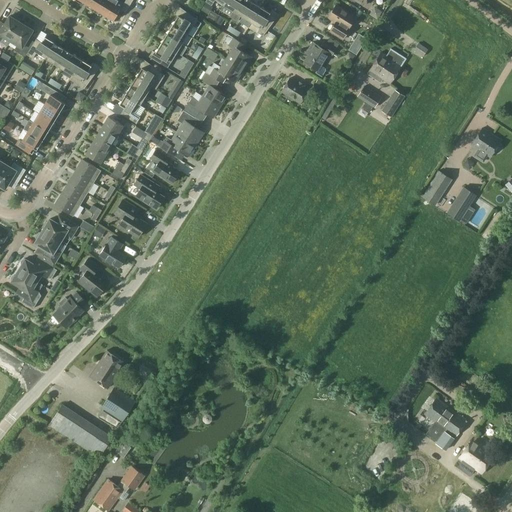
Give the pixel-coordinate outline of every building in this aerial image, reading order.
[(94,10),(100,0),(87,0),(85,4),(94,10)] [(103,15),(112,0),(100,0),(94,10),(103,15)] [(116,0),(112,0),(103,15),(114,22),(121,10),(126,13),(133,0),(126,0),(124,5),(116,0)] [(233,12),(240,0),(227,0),(224,6),(233,12)] [(242,17),(252,2),(249,0),(240,0),(233,12),(242,17)] [(252,23),(261,7),(252,2),(242,17),(252,23)] [(261,7),(252,23),(261,28),(258,33),(263,36),(279,15),(272,9),(270,13),(261,7)] [(358,19),(339,7),(331,20),(338,25),(337,28),(346,34),(342,40),(347,43),(354,30),(352,28),(358,19)] [(173,26),(188,35),(194,26),(199,29),(202,24),(180,8),(175,15),(178,17),(173,26)] [(214,22),(219,15),(211,10),(206,17),(214,22)] [(219,15),(214,22),(220,25),(224,19),(219,15)] [(413,45),(424,26),(406,15),(403,20),(411,24),(405,34),(399,31),(397,35),(413,45)] [(11,42),(22,24),(10,17),(4,27),(0,25),(0,42),(0,43),(4,38),(11,42)] [(22,24),(11,42),(18,46),(15,52),(25,58),(34,44),(27,41),(33,31),(22,24)] [(233,33),(235,29),(229,25),(226,29),(233,33)] [(183,44),(188,35),(173,26),(167,35),(183,44)] [(342,40),(346,34),(337,28),(333,26),(329,32),(342,40)] [(186,46),(183,44),(167,35),(162,44),(177,54),(180,55),(186,46)] [(227,59),(244,70),(252,57),(241,51),(245,45),(229,35),(225,43),(233,48),(227,59)] [(45,60),(55,45),(45,39),(42,44),(36,41),(27,57),(33,60),(36,55),(45,60)] [(326,44),(323,42),(320,47),(314,43),(307,55),(310,57),(305,64),(317,72),(316,73),(322,76),(326,69),(320,65),(328,53),(332,55),(336,49),(335,49),(338,44),(329,39),(326,44)] [(428,49),(419,43),(413,50),(423,57),(428,49)] [(172,63),(177,54),(162,44),(156,53),(153,51),(149,58),(166,68),(170,62),(172,63)] [(353,44),(349,50),(356,55),(360,48),(353,44)] [(55,66),(64,50),(55,45),(45,60),(55,66)] [(207,47),(203,54),(214,61),(218,54),(207,47)] [(381,52),(367,75),(381,83),(383,80),(390,85),(406,59),(391,49),(387,56),(381,52)] [(64,71),(73,56),(64,50),(55,66),(64,71)] [(18,63),(21,56),(11,51),(8,58),(18,63)] [(73,77),(82,61),(73,56),(64,71),(73,77)] [(0,78),(3,73),(8,77),(14,67),(0,58),(0,78)] [(236,83),(244,70),(227,59),(221,67),(215,63),(212,67),(210,66),(206,73),(221,82),(224,76),(236,83)] [(137,78),(152,88),(156,90),(161,81),(163,81),(166,76),(144,60),(139,67),(142,69),(137,78)] [(82,61),(73,77),(82,82),(79,87),(85,90),(101,69),(93,64),(92,67),(82,61)] [(183,70),(180,76),(185,79),(188,73),(183,70)] [(20,71),(17,75),(26,80),(28,75),(20,71)] [(216,89),(221,82),(206,73),(201,81),(210,86),(204,97),(221,108),(228,96),(216,89)] [(147,97),(152,88),(137,78),(131,88),(147,97)] [(14,89),(21,93),(27,84),(20,80),(14,89)] [(303,106),(312,93),(293,81),(285,95),(303,106)] [(45,105),(60,114),(66,105),(64,104),(67,99),(40,82),(37,88),(51,96),(45,105)] [(173,85),(166,96),(172,100),(179,89),(173,85)] [(325,100),(329,94),(316,86),(312,92),(325,100)] [(364,86),(357,96),(366,102),(362,108),(369,112),(373,106),(374,107),(381,97),(364,86)] [(141,106),(147,97),(131,88),(126,97),(141,106)] [(395,90),(386,104),(395,110),(404,96),(395,90)] [(221,108),(204,97),(202,99),(195,94),(185,111),(202,122),(207,114),(214,119),(221,108)] [(136,115),(141,106),(126,97),(120,106),(125,110),(122,115),(138,125),(141,118),(136,115)] [(178,133),(198,145),(205,133),(200,130),(204,123),(173,104),(168,113),(179,120),(178,121),(183,125),(178,133)] [(54,124),(60,114),(45,105),(40,114),(54,124)] [(49,133),(54,124),(40,114),(34,124),(49,133)] [(154,125),(159,118),(155,115),(150,122),(154,125)] [(103,127),(118,136),(124,127),(109,117),(103,127)] [(8,132),(14,124),(8,121),(3,129),(8,132)] [(43,142),(49,133),(34,124),(28,133),(43,142)] [(148,141),(151,135),(136,126),(134,129),(145,135),(143,139),(148,141)] [(113,145),(118,136),(103,127),(98,136),(113,145)] [(483,128),(472,145),(478,149),(474,155),(483,162),(487,156),(490,157),(501,140),(483,128)] [(43,142),(28,133),(28,134),(23,132),(19,138),(20,140),(17,146),(33,156),(36,150),(38,151),(43,142)] [(190,157),(198,145),(178,133),(173,141),(168,138),(162,148),(180,160),(184,153),(190,157)] [(107,155),(113,145),(98,136),(92,145),(107,155)] [(151,142),(159,146),(162,140),(153,136),(151,142)] [(5,142),(1,148),(10,153),(13,147),(5,142)] [(101,164),(107,155),(92,145),(86,155),(101,164)] [(173,184),(181,172),(168,165),(171,160),(157,150),(152,159),(160,164),(154,172),(173,184)] [(77,171),(95,182),(100,185),(107,174),(83,160),(77,171)] [(4,164),(0,171),(0,187),(3,190),(4,189),(6,190),(13,179),(19,183),(26,171),(14,163),(11,169),(4,164)] [(128,168),(125,165),(121,171),(116,173),(115,176),(121,180),(124,174),(125,174),(128,168)] [(88,195),(95,182),(77,171),(69,183),(88,195)] [(435,205),(452,179),(439,171),(423,198),(435,205)] [(157,209),(165,198),(153,190),(156,185),(141,176),(135,185),(142,189),(137,197),(157,209)] [(81,206),(88,195),(69,183),(62,194),(81,206)] [(464,214),(476,195),(464,187),(448,213),(460,220),(464,214)] [(74,217),(81,206),(62,194),(55,206),(74,217)] [(139,238),(148,224),(134,216),(138,209),(124,201),(115,214),(124,220),(119,228),(129,234),(130,232),(139,238)] [(43,232),(61,243),(65,235),(71,239),(79,227),(57,214),(53,221),(50,220),(49,223),(46,223),(43,228),(44,230),(43,232)] [(464,214),(460,220),(465,223),(469,218),(464,214)] [(90,232),(94,226),(83,220),(80,226),(90,232)] [(98,225),(92,235),(98,238),(104,228),(98,225)] [(57,250),(61,243),(43,232),(42,234),(40,234),(37,239),(38,241),(36,244),(38,245),(34,253),(54,266),(62,253),(57,250)] [(120,269),(127,257),(119,252),(124,245),(112,238),(101,257),(120,269)] [(19,271),(38,283),(42,276),(48,279),(53,279),(58,271),(37,258),(33,264),(26,260),(25,260),(24,260),(23,261),(22,261),(22,262),(22,263),(22,264),(22,265),(23,266),(19,271)] [(98,297),(110,283),(96,273),(100,268),(89,259),(81,269),(87,273),(80,282),(98,297)] [(34,289),(38,283),(19,271),(16,276),(15,276),(14,277),(13,277),(13,278),(12,278),(12,279),(12,280),(12,281),(12,282),(13,282),(20,287),(16,293),(37,305),(42,297),(40,293),(34,289)] [(37,289),(44,294),(48,288),(41,283),(37,289)] [(87,303),(78,294),(72,299),(71,298),(68,301),(66,299),(60,304),(63,307),(54,316),(68,329),(85,312),(82,309),(87,303)] [(119,375),(122,370),(120,368),(124,362),(108,352),(91,377),(107,388),(116,374),(119,375)] [(445,356),(437,368),(447,374),(455,362),(445,356)] [(141,365),(136,373),(147,380),(152,372),(141,365)] [(122,421),(135,402),(115,389),(103,408),(122,421)] [(491,391),(482,404),(488,408),(492,402),(492,405),(495,407),(498,406),(500,404),(500,400),(497,398),(494,399),(497,395),(491,391)] [(446,451),(466,421),(437,399),(425,414),(444,429),(433,442),(446,451)] [(99,457),(113,438),(63,405),(50,425),(99,457)] [(100,426),(99,427),(111,434),(113,430),(107,426),(105,429),(100,426)] [(131,447),(123,442),(116,452),(124,458),(131,447)] [(481,471),(492,456),(473,443),(462,457),(481,471)] [(423,511),(428,511),(453,475),(415,449),(390,485),(385,481),(383,485),(423,511)] [(0,475),(4,477),(8,467),(0,463),(0,475)] [(108,480),(94,500),(108,510),(123,490),(127,492),(131,486),(135,489),(144,476),(132,467),(119,487),(108,480)] [(140,511),(128,503),(123,510),(124,511),(140,511)]
